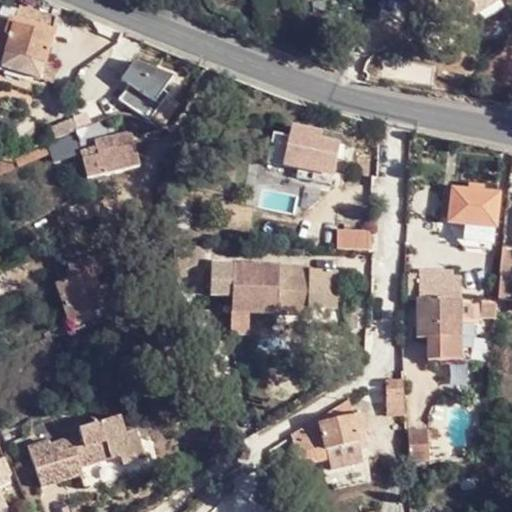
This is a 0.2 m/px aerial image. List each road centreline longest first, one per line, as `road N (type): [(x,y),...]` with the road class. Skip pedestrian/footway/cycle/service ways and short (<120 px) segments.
road 1 (residential): [(402,107),(380,369),(153,511)]
road 2 (tertiary): [(111,0),(348,96),(402,107)]
